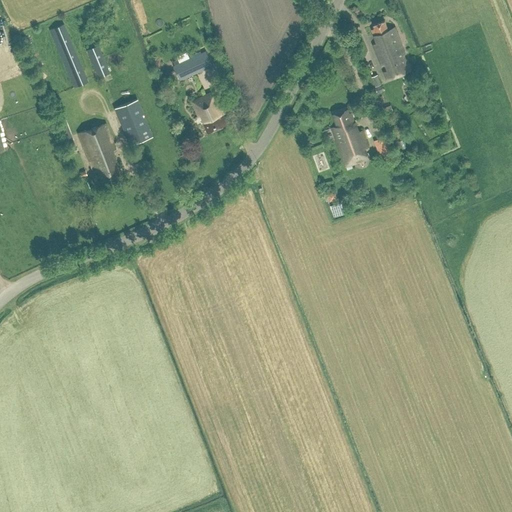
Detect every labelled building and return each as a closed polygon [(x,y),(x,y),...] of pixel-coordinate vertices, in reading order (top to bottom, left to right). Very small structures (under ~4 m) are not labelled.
[(375,28),(371,29),(377,44),(373,45),(381,65),(385,64),(388,70),(384,72),(387,79),(411,69),(394,26),(388,29),(384,20),(374,24),(375,28)] [(49,28),(74,87),(88,81),(63,23),(49,28)] [(86,49),(98,77),(110,72),(98,44),(86,49)] [(174,65),(180,80),(213,64),(206,50),(174,65)] [(192,101),(199,116),(201,115),(204,121),(203,122),(207,132),(227,123),(223,113),(224,113),(214,91),(192,101)] [(114,107),(130,144),(152,135),(137,98),(114,107)] [(337,125),(331,127),(346,167),(369,158),(365,147),(369,146),(363,130),(358,132),(351,112),(349,113),(347,108),(333,114),(337,125)] [(98,170),(102,179),(121,172),(112,151),(116,150),(109,133),(107,134),(104,128),(107,127),(105,122),(78,133),(93,171),(98,170)]
